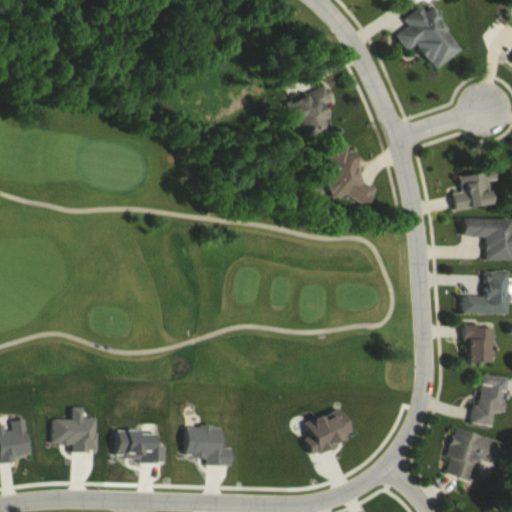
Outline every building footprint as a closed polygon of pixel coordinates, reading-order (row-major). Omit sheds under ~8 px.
[(458,49),(428,7),(421,11),(417,6),(401,17),(406,25),(393,35),(404,50),(413,44),(430,68),(458,49)] [(297,136),(326,126),(318,104),(329,100),(324,86),(285,100),(297,136)] [(323,148),(350,149),(357,176),(371,187),(363,203),(343,196),(328,198),(323,148)] [(491,179),(490,169),(454,175),(456,191),(447,193),(450,209),(487,203),(483,181),(491,179)] [(511,219),(459,217),(459,235),(482,236),(482,259),(508,260),(508,252),(511,252),(511,219)] [(505,270),(482,270),(482,295),(458,295),(458,312),(505,313),(505,270)] [(488,361),(488,324),(461,324),(461,361),(488,361)] [(500,410),(503,376),(474,374),(470,423),(489,424),(490,409),(500,410)] [(467,478),(473,456),(489,461),(495,439),(452,427),(440,470),(467,478)]
